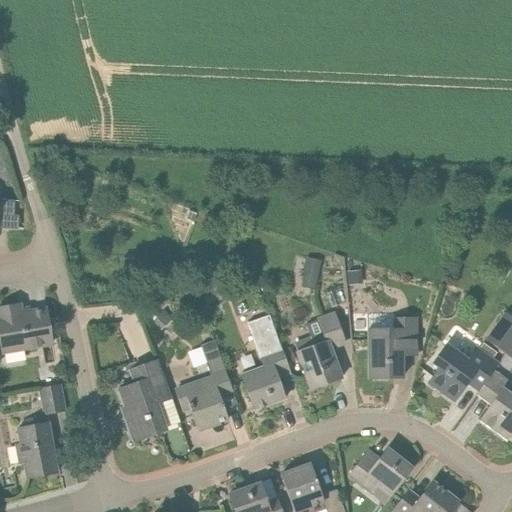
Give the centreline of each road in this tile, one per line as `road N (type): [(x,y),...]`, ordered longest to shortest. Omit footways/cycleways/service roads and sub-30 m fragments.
road 1 (residential): [(506,491),(413,427),(368,420),(182,480),(109,494)]
road 2 (residential): [(109,494),(54,267)]
road 3 (unclassified): [(54,267),(0,86)]
